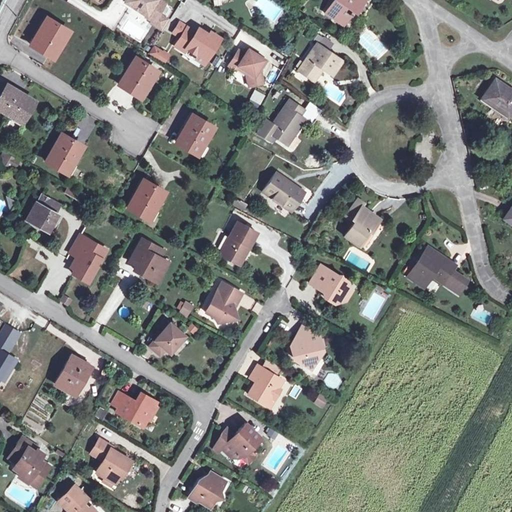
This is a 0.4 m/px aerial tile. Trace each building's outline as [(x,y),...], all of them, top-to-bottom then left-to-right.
[(153,22),(165,3),(160,0),(125,0),(124,2),(146,16),(145,17),(152,21),(153,22)] [(333,0),(327,11),(326,14),(342,24),(352,10),(356,12),(363,0),(333,0)] [(167,19),(158,14),(153,22),(152,21),(151,23),(161,30),(167,19)] [(46,17),(30,44),(50,56),(57,45),(60,46),(69,31),(46,17)] [(183,32),(187,27),(180,22),(176,28),(183,32)] [(190,43),(208,55),(219,38),(209,32),(208,35),(198,29),(196,32),(187,27),(183,32),(178,41),(187,47),(190,43)] [(327,40),(322,47),(331,53),(336,47),(327,40)] [(317,43),(298,70),(313,80),(321,67),(332,75),(342,60),(331,53),(322,47),(317,43)] [(53,57),(60,46),(57,45),(50,56),(53,57)] [(154,47),(150,53),(164,63),(169,55),(163,51),(162,52),(154,47)] [(244,54),(238,50),(229,65),(235,70),(237,67),(238,65),(247,71),(246,73),(251,87),(264,82),(260,70),(258,69),(264,59),(248,49),(244,54)] [(157,71),(135,57),(119,84),(138,95),(145,83),(148,85),(157,71)] [(323,89),(331,77),(324,72),(315,84),(323,89)] [(511,89),(495,78),(481,97),(507,115),(511,108),(511,89)] [(141,97),(148,85),(145,83),(138,95),(141,97)] [(7,84),(0,96),(0,109),(11,116),(13,114),(22,120),(34,100),(7,84)] [(255,90),(249,102),(260,107),(265,95),(255,90)] [(267,120),(258,132),(267,139),(271,134),(275,136),(287,145),(304,119),(300,116),(304,109),(290,100),(273,124),(267,120)] [(191,114),(175,141),(195,153),(201,143),(203,144),(213,127),(191,114)] [(82,146),(61,133),(45,160),(64,171),(70,162),(72,163),(82,146)] [(19,161),(7,154),(3,161),(8,170),(16,166),(19,161)] [(276,172),(263,191),(290,210),(299,197),(307,203),(314,192),(307,187),(303,191),(276,172)] [(143,179),(127,207),(147,218),(153,207),(155,209),(164,191),(143,179)] [(87,195),(66,184),(63,190),(83,202),(87,195)] [(35,202),(25,219),(46,231),(56,213),(54,212),(59,204),(41,194),(37,202),(35,202)] [(355,221),(345,235),(358,244),(368,231),(370,232),(380,219),(363,207),(365,203),(358,198),(346,215),(355,221)] [(233,205),(243,209),(246,204),(235,199),(233,205)] [(511,205),(503,217),(511,223),(511,205)] [(236,221),(218,254),(234,262),(244,244),(248,246),(256,231),(236,221)] [(360,246),(370,232),(368,231),(358,244),(360,246)] [(106,248),(80,234),(73,248),(83,254),(75,268),(90,277),(106,248)] [(162,250),(141,239),(129,261),(136,265),(143,268),(140,272),(156,281),(162,270),(154,265),(158,257),(162,250)] [(427,246),(407,276),(423,287),(431,275),(433,272),(445,279),(455,264),(427,246)] [(73,248),(70,252),(77,256),(69,271),(88,281),(90,277),(75,268),(83,254),(73,248)] [(166,262),(158,257),(154,265),(162,270),(166,262)] [(347,281),(320,264),(308,282),(321,291),(322,289),(326,291),(323,296),(333,303),(344,299),(351,288),(344,285),(347,281)] [(453,271),(445,284),(458,292),(466,280),(453,271)] [(443,282),(445,279),(433,272),(431,275),(443,282)] [(113,290),(119,281),(113,276),(107,285),(113,290)] [(241,292),(220,281),(204,311),(212,316),(216,322),(230,319),(234,310),(232,304),(234,299),(237,300),(241,292)] [(63,294),(59,301),(68,306),(72,299),(63,294)] [(189,316),(193,305),(180,300),(176,311),(189,316)] [(163,328),(168,322),(164,318),(159,324),(163,328)] [(163,328),(148,346),(154,350),(156,348),(161,352),(164,349),(169,352),(183,335),(174,327),(174,321),(168,322),(163,328)] [(315,329),(302,322),(295,333),(302,337),(299,342),(289,344),(291,354),(295,353),(297,361),(309,368),(316,358),(314,349),(320,348),(318,338),(317,339),(315,329)] [(6,323),(0,333),(0,334),(13,342),(19,331),(6,323)] [(0,377),(1,378),(4,380),(17,357),(7,351),(13,342),(0,334),(0,377)] [(65,365),(55,383),(74,393),(90,365),(68,353),(62,363),(65,365)] [(280,366),(266,358),(261,367),(275,375),(280,366)] [(253,383),(247,394),(264,404),(268,396),(274,400),(280,389),(277,388),(282,379),(275,375),(261,367),(256,365),(249,378),(254,381),(257,382),(255,385),(253,383)] [(296,397),(300,387),(294,385),(289,395),(296,397)] [(134,400),(117,391),(108,407),(142,426),(150,412),(152,413),(156,405),(154,404),(156,401),(142,393),(137,401),(134,400)] [(323,408),(329,398),(319,393),(314,403),(323,408)] [(270,407),(274,400),(268,396),(264,404),(270,407)] [(249,448),(260,437),(244,422),(233,433),(229,429),(227,431),(224,428),(221,431),(214,446),(217,450),(220,447),(230,456),(237,457),(239,455),(247,463),(255,454),(249,448)] [(38,447),(22,436),(14,449),(21,454),(16,462),(13,466),(21,471),(19,474),(35,486),(49,466),(39,459),(43,453),(37,449),(38,447)] [(111,445),(99,437),(87,456),(99,464),(95,472),(104,477),(111,482),(113,483),(121,469),(123,470),(129,460),(110,448),(111,445)] [(8,457),(16,462),(21,454),(14,449),(8,457)] [(197,480),(187,497),(194,501),(198,500),(209,507),(214,498),(222,496),(220,489),(225,480),(209,470),(206,475),(197,480)] [(73,485),(57,501),(67,511),(89,511),(87,509),(81,503),(85,500),(80,494),(81,493),(73,485)]
